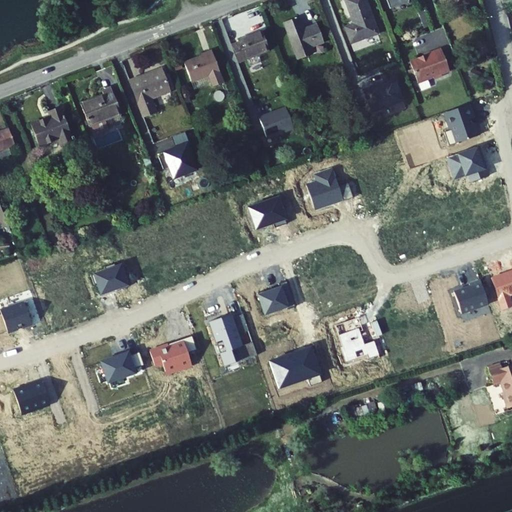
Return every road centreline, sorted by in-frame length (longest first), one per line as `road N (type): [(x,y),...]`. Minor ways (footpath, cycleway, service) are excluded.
road 1 (residential): [(511,233),(398,274),(379,268),(364,238),(326,235),(0,362)]
road 2 (unclassified): [(0,91),(239,0)]
